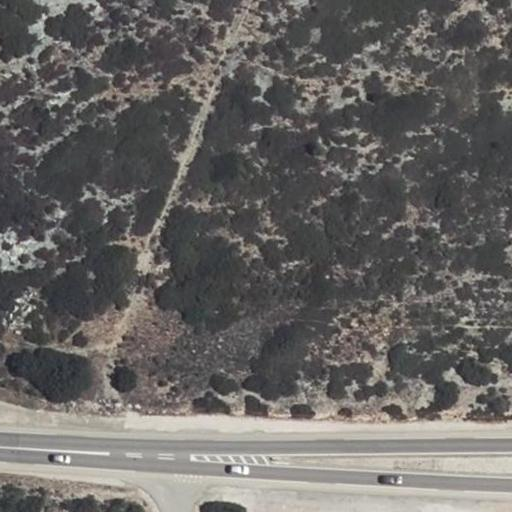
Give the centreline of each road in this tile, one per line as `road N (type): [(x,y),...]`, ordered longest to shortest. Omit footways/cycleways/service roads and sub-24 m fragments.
road 1 (primary): [(177,456),(511,478)]
road 2 (primary): [(511,451),(177,456)]
road 3 (primary): [(177,456),(0,448)]
